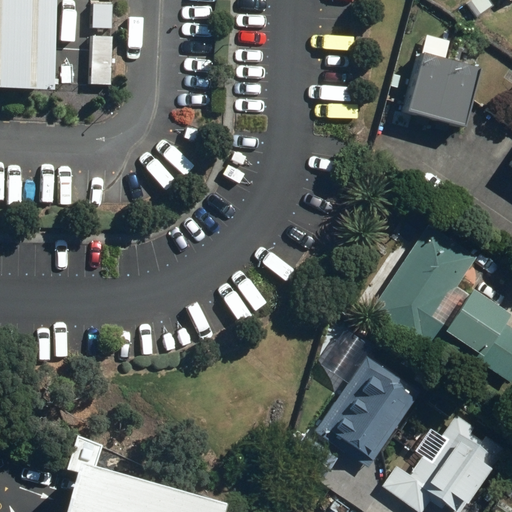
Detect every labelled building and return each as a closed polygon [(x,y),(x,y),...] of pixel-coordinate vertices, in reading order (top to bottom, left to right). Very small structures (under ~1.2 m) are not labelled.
[(0,0),(0,93),(32,96),(33,83),(39,0),(0,0)] [(469,75),(410,57),(392,118),(451,135),(469,75)] [(424,226),(365,312),(430,357),(437,347),(501,391),(511,375),(511,328),(450,286),(470,257),(424,226)] [(419,393),(360,350),(280,461),(315,487),(341,450),(365,467),(419,393)] [(423,455),(406,443),(374,490),(406,511),(419,511),(432,494),(454,509),(497,448),(450,416),(423,455)] [(57,461),(42,511),(206,511),(208,505),(57,461)]
